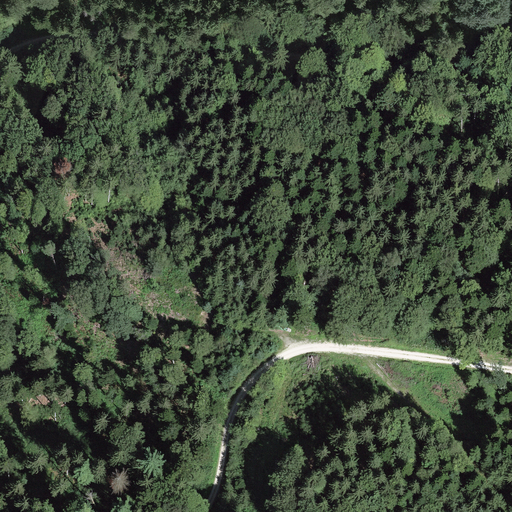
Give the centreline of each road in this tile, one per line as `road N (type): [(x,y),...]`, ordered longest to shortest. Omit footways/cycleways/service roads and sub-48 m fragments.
road 1 (track): [(511,105),(413,71),(183,39),(47,37),(0,54)]
road 2 (track): [(511,372),(312,346),(279,356),(241,390),(201,511)]
road 3 (track): [(183,39),(511,178)]
road 4 (track): [(352,349),(452,442),(506,511)]
